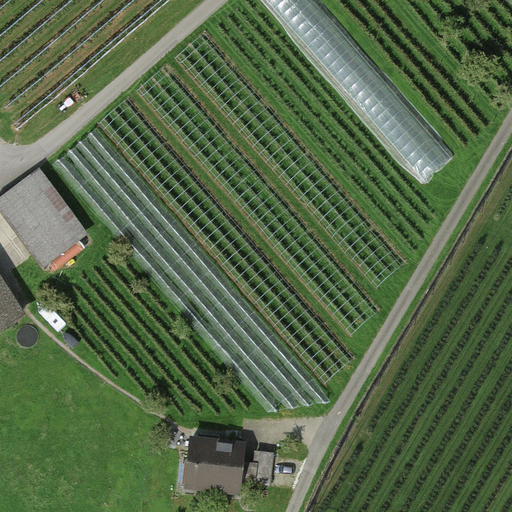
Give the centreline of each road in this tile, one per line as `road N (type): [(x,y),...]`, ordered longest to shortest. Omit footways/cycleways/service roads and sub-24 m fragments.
road 1 (track): [(511,121),(294,511)]
road 2 (unclassified): [(0,166),(55,137),(216,0)]
